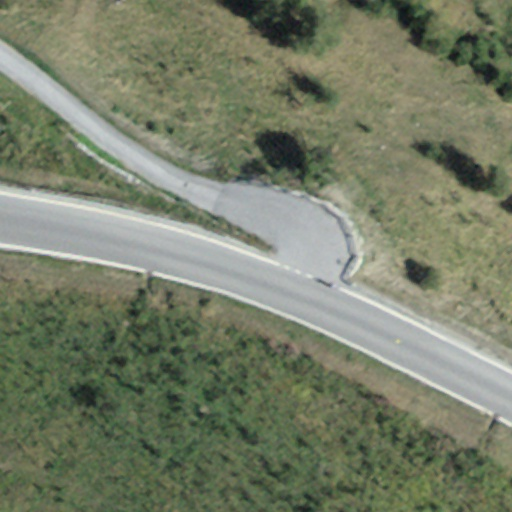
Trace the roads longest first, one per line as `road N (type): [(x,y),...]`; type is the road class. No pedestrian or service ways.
road 1 (residential): [(306,307),(278,235),(71,146),(0,102)]
road 2 (tertiary): [(306,307),(0,227)]
road 3 (tertiary): [(511,394),(383,329),(306,307)]
